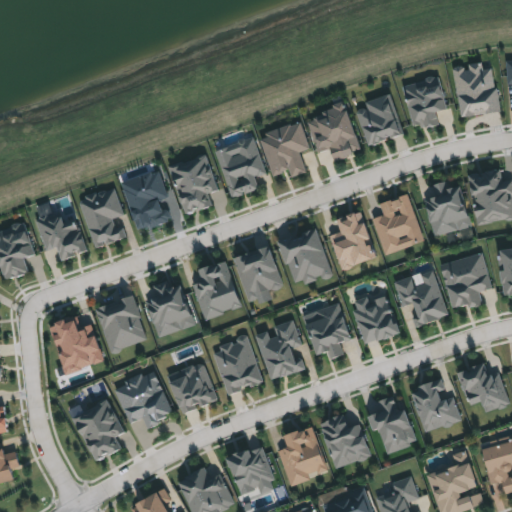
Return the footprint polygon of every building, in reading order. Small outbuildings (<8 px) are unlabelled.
[(453,68),(461,117),(498,111),(491,62),(453,68)] [(402,87),(413,126),(438,120),(435,108),(447,104),(440,77),(402,87)] [(357,113),(370,147),(404,134),(389,93),(366,102),(369,109),(357,113)] [(308,123),(318,152),(329,149),(333,163),(364,153),(346,98),(333,102),(335,108),(325,111),(325,113),(314,117),(315,121),(308,123)] [(262,141),(276,181),(307,171),(301,154),(311,150),(300,121),(260,136),(262,141)] [(215,152),(234,199),(258,190),(254,178),(267,173),(253,137),(215,152)] [(166,168),(183,217),(210,207),(206,195),(218,191),(205,154),(166,168)] [(467,174),(496,167),(500,185),(511,182),(511,218),(478,226),(467,174)] [(120,184),(139,232),(167,221),(171,219),(164,200),(170,197),(159,169),(120,184)] [(424,199),(435,196),(433,186),(447,183),(449,193),(463,189),(472,227),(433,237),(424,199)] [(81,205),(96,247),(104,245),(127,236),(120,218),(124,216),(113,190),(81,205)] [(374,219),(384,216),(380,204),(408,195),(424,243),(386,256),(374,219)] [(36,221),(46,250),(54,247),(60,259),(88,251),(80,224),(68,227),(65,219),(61,212),(54,214),(49,205),(38,207),(40,216),(36,221)] [(365,214),(377,262),(339,272),(330,237),(342,233),(339,221),(365,214)] [(0,262),(6,279),(40,270),(27,223),(0,230),(0,262)] [(279,242),(314,229),(330,269),(295,282),(279,242)] [(234,259),(267,246),(282,287),(249,300),(234,259)] [(497,251),(511,248),(511,294),(503,296),(497,251)] [(453,309),(439,267),(480,253),(492,288),(479,292),(481,300),(453,309)] [(192,285),(205,321),(243,308),(226,262),(200,272),(203,281),(192,285)] [(393,284),(432,270),(449,317),(413,330),(408,318),(415,316),(411,304),(401,308),(393,284)] [(145,303),(158,338),(197,324),(183,286),(173,290),(169,281),(154,287),(158,298),(145,303)] [(96,309),(110,353),(148,340),(134,297),(96,309)] [(352,311),(356,310),(354,302),(367,298),(369,305),(372,304),(371,301),(381,297),(382,300),(388,298),(402,335),(381,342),(379,338),(363,343),(352,311)] [(299,317),(336,303),(349,340),(313,353),(299,317)] [(50,328),(66,366),(63,367),(68,377),(105,361),(89,325),(83,328),(78,316),(50,328)] [(256,337),(267,333),(270,340),(278,337),(275,329),(294,323),(302,345),(293,349),(301,370),(272,380),(256,337)] [(212,355),(221,352),(219,346),(246,336),(263,383),(228,396),(212,355)] [(167,376),(203,363),(217,400),(181,414),(167,376)] [(113,390),(125,384),(124,382),(137,376),(138,378),(154,371),(175,416),(145,430),(139,417),(128,423),(113,390)] [(366,417),(381,413),(377,402),(391,397),(394,408),(407,404),(420,444),(386,455),(377,429),(371,431),(366,417)] [(69,419),(106,399),(124,433),(114,438),(120,449),(93,463),(69,419)] [(0,434),(10,433),(6,409),(0,409),(0,434)] [(336,468),(322,424),(344,417),(348,429),(361,425),(372,457),(336,468)] [(278,451),(291,447),(287,436),(312,427),(328,472),(290,485),(278,451)] [(482,450),(511,441),(511,492),(504,495),(501,484),(493,487),(482,450)] [(225,460),(263,446),(279,489),(258,497),(255,490),(238,496),(225,460)] [(0,484),(14,485),(15,466),(18,467),(18,451),(8,450),(0,449),(0,484)] [(438,511),(426,474),(455,465),(452,456),(465,451),(484,507),(467,511),(463,511),(463,510),(457,511),(438,511)] [(194,511),(180,483),(204,471),(208,479),(220,473),(236,505),(222,511),(194,511)] [(380,511),(375,499),(393,492),(390,484),(407,477),(416,499),(409,502),(412,511),(380,511)] [(134,511),(132,508),(167,489),(180,511),(134,511)] [(327,511),(326,504),(368,495),(371,511),(327,511)]
